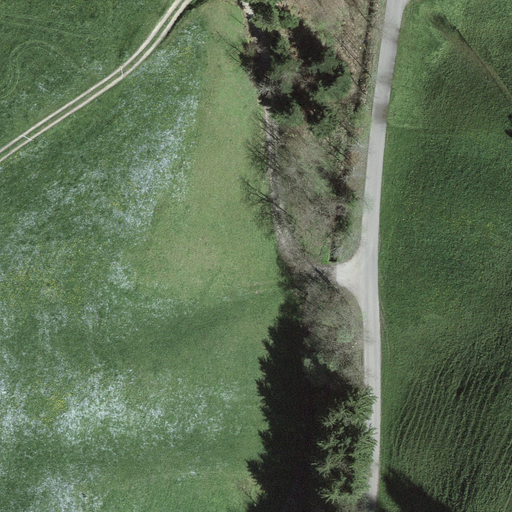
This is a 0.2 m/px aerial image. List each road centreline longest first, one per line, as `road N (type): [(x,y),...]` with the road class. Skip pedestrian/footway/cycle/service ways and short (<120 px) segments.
road 1 (unclassified): [(366,511),(368,275),(396,0)]
road 2 (track): [(251,0),(264,49),(276,215),(308,266),(368,275)]
road 3 (track): [(0,159),(152,43),(183,0)]
